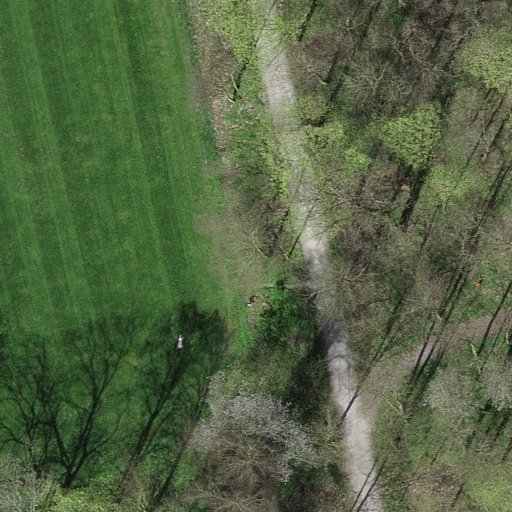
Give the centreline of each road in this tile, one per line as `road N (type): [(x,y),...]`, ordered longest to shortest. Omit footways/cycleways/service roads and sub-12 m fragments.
road 1 (track): [(370,511),(261,0)]
road 2 (track): [(347,388),(511,330)]
